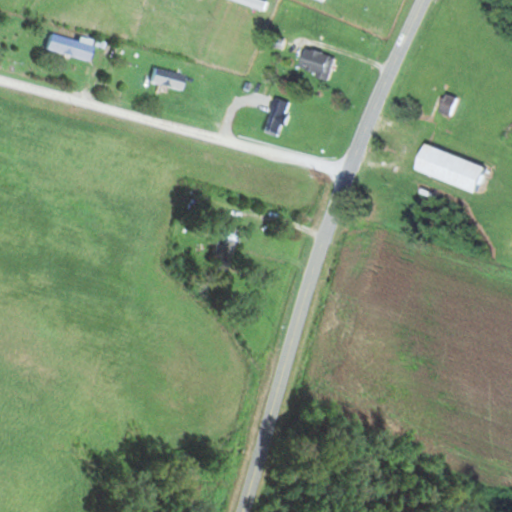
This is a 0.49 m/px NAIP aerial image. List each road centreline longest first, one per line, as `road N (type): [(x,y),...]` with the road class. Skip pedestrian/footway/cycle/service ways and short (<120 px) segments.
road 1 (secondary): [(242,511),(353,152),(423,0)]
road 2 (residential): [(347,171),(0,76)]
road 3 (residential): [(363,130),(495,197),(511,156)]
